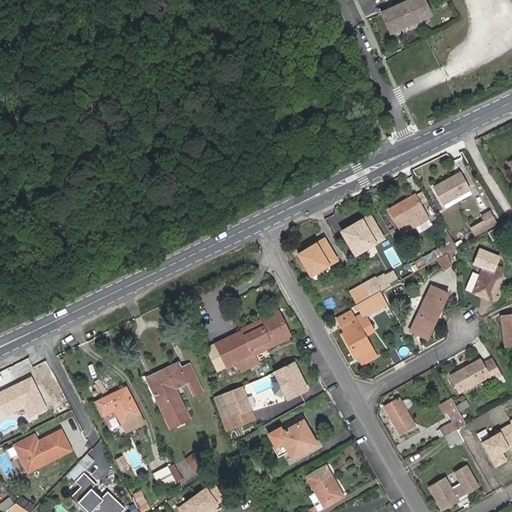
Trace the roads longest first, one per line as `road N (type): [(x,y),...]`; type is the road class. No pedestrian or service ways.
road 1 (primary): [(270,218),(0,351)]
road 2 (residential): [(357,399),(274,249),(270,218)]
road 3 (residential): [(340,0),(413,148)]
road 4 (primary): [(413,148),(270,218)]
road 5 (residential): [(464,327),(454,344),(357,399)]
road 6 (residential): [(421,511),(357,399)]
